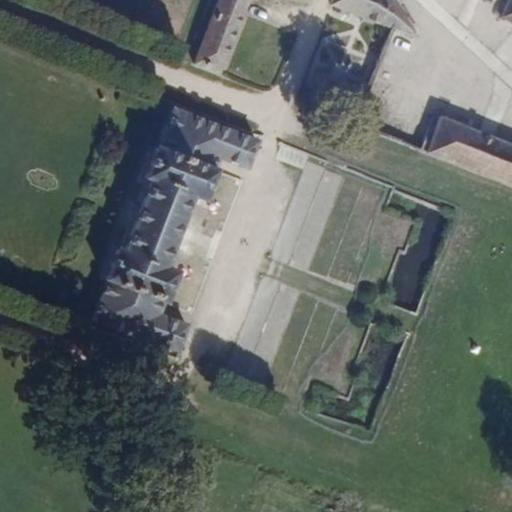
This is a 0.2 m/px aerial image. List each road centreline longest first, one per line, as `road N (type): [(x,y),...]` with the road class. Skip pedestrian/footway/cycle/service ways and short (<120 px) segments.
road 1 (track): [(0,0),(278,111)]
road 2 (track): [(0,323),(177,394)]
road 3 (track): [(136,511),(177,394)]
